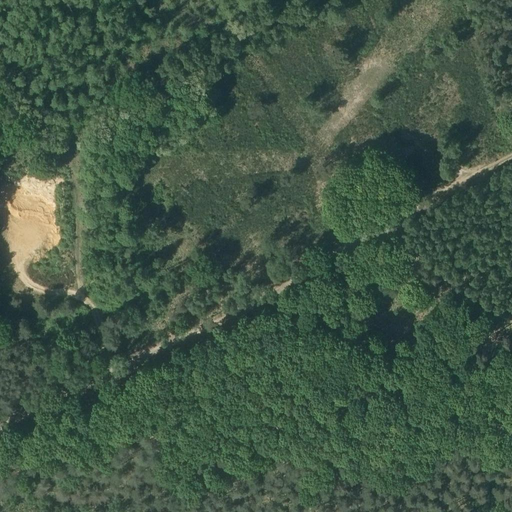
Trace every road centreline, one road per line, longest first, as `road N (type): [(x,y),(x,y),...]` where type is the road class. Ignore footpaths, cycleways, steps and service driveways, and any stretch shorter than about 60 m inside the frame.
road 1 (track): [(384,231),(0,426)]
road 2 (track): [(511,321),(384,231)]
road 3 (track): [(511,157),(384,231)]
road 4 (track): [(83,293),(71,161)]
road 5 (track): [(118,366),(83,293),(33,288)]
